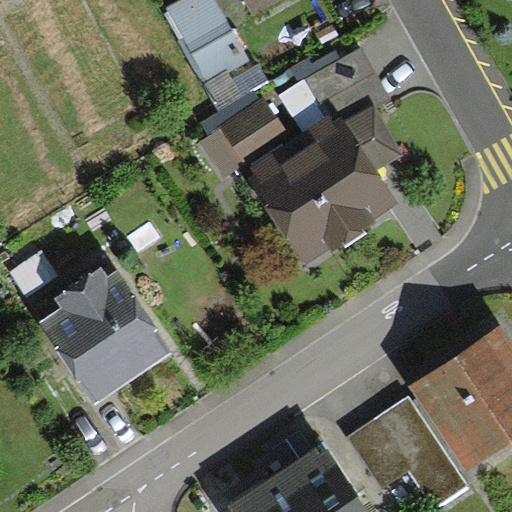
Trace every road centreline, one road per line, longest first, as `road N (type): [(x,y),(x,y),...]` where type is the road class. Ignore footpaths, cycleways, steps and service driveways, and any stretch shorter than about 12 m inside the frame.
road 1 (residential): [(107,507),(511,236)]
road 2 (residential): [(413,0),(511,184)]
